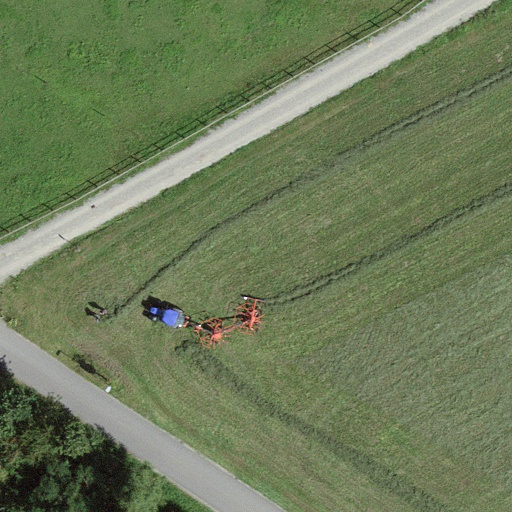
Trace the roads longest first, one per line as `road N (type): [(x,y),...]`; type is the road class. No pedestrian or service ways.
road 1 (track): [(0,255),(476,0)]
road 2 (unclassified): [(0,352),(243,511)]
